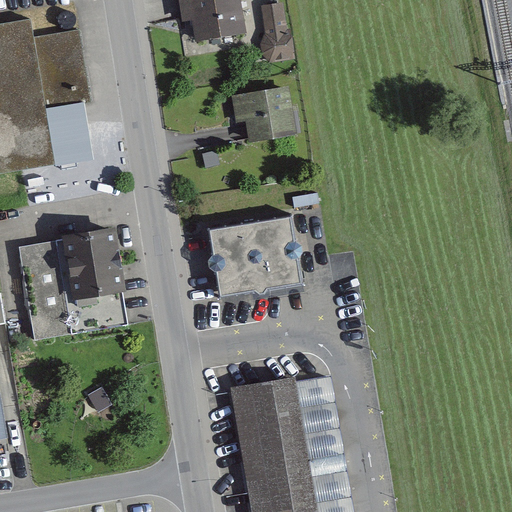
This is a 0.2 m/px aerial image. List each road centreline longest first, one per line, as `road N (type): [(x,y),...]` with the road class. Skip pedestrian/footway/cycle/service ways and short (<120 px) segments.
road 1 (tertiary): [(199,480),(128,0)]
road 2 (residential): [(2,511),(199,480)]
